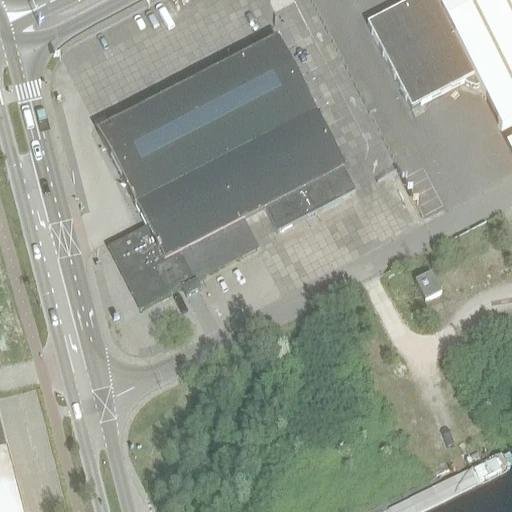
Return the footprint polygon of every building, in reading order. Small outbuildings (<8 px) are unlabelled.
[(511,0),(416,0),(366,26),(411,111),(464,84),(465,86),(475,90),(478,89),(501,133),(511,126),(511,0)] [(145,109),(225,266),(256,250),(257,253),(258,252),(243,224),(264,213),(276,236),(355,196),(349,184),(342,172),(343,172),(275,41),(265,47),(145,109)] [(192,283),(200,279),(225,266),(145,109),(96,134),(146,231),(108,251),(140,313),(141,313),(140,310),(180,289),(186,299),(199,292),(198,292),(192,283)] [(441,296),(431,276),(414,285),(424,304),(441,296)] [(0,511),(20,511),(6,453),(5,453),(0,433),(0,511)] [(511,440),(493,450),(511,486),(511,440)] [(511,489),(492,450),(380,508),(381,511),(470,511),(511,492),(511,489)]
